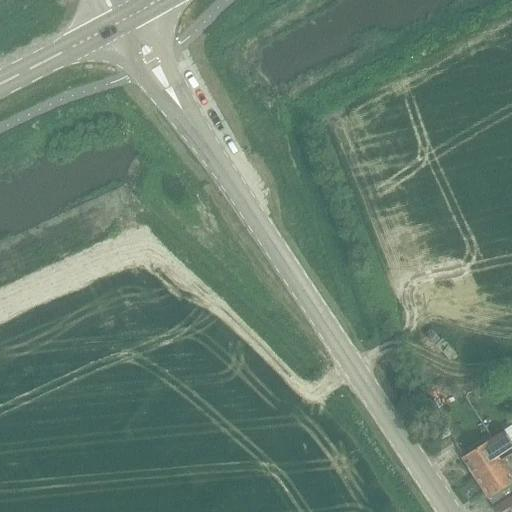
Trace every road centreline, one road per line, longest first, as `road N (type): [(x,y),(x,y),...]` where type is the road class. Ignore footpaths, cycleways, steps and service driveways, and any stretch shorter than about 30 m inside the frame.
road 1 (tertiary): [(447,511),(122,21)]
road 2 (secondary): [(0,86),(122,21)]
